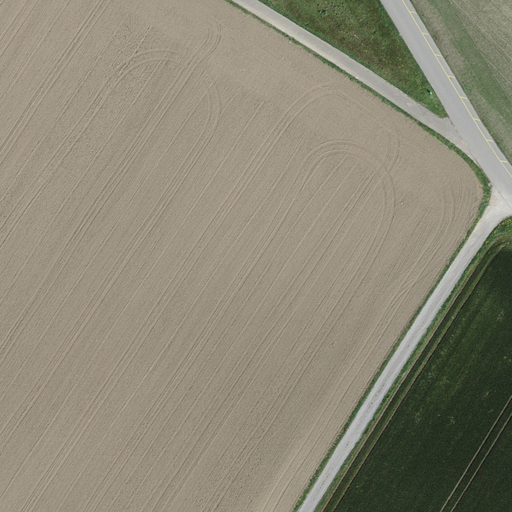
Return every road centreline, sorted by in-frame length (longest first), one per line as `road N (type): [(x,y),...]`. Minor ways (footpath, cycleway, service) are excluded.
road 1 (track): [(309,511),(510,197)]
road 2 (track): [(229,0),(437,129),(510,197)]
road 3 (unclassified): [(511,198),(392,0)]
